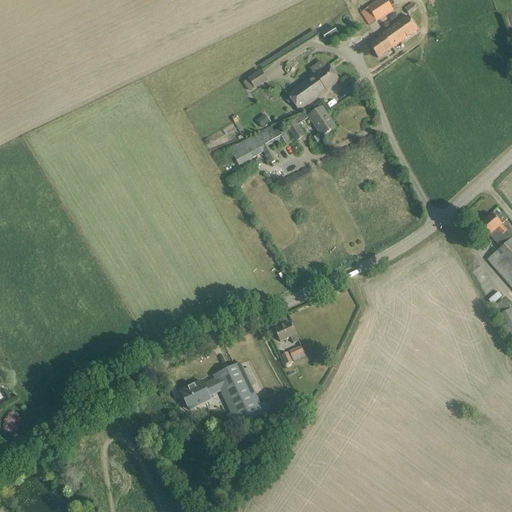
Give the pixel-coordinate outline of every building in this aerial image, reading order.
[(388,0),(380,0),(363,11),(371,25),(395,10),(388,0)] [(412,3),(404,9),(408,15),(416,9),(412,3)] [(384,36),(369,46),(378,58),(419,31),(409,16),(382,34),(384,36)] [(315,75),(288,95),(299,111),(339,82),(328,66),(326,68),(321,62),(311,69),(315,75)] [(269,69),(272,73),(280,67),(276,63),(269,69)] [(244,83),(249,91),(266,81),(261,73),(244,83)] [(309,116),(306,112),(286,125),(297,141),(304,136),(297,126),(309,118),(322,137),(336,128),(322,108),(309,116)] [(257,122),(263,128),(267,125),(262,118),(257,122)] [(270,127),(230,150),(239,166),(263,152),(270,164),(278,160),(271,148),(279,143),(281,147),(290,141),(282,127),(273,132),(270,127)] [(493,215),(480,225),(501,249),(511,239),(511,236),(501,225),(496,219),(493,215)] [(511,239),(501,249),(488,260),(511,288),(511,239)] [(506,301),(493,308),(498,317),(511,310),(506,301)] [(290,323),(274,330),(280,342),(291,337),(296,349),(301,347),(290,323)] [(301,347),(296,349),(289,352),(292,358),(304,352),(301,347)] [(287,353),(282,355),(286,365),(292,362),(287,353)] [(202,382),(180,392),(189,411),(211,400),(209,397),(220,391),(237,427),(265,414),(241,363),(213,377),(215,380),(204,385),(202,382)]
